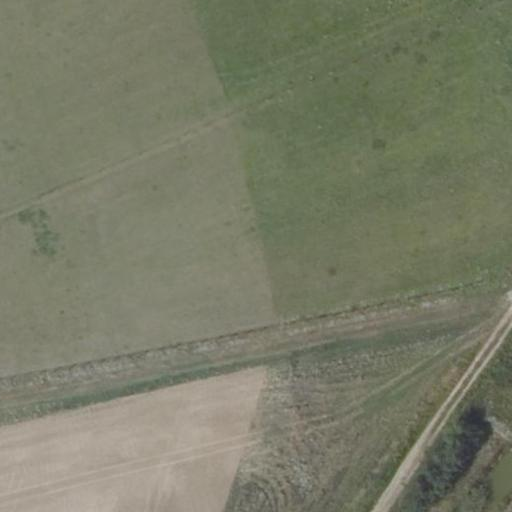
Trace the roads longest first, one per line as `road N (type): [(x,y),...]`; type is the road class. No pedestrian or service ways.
road 1 (track): [(511,307),(0,406)]
road 2 (track): [(376,511),(511,324)]
